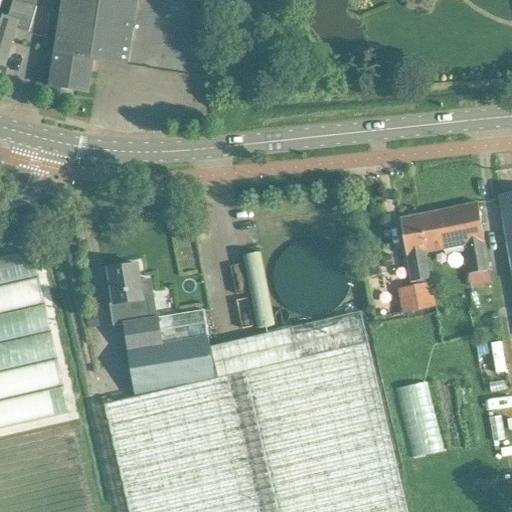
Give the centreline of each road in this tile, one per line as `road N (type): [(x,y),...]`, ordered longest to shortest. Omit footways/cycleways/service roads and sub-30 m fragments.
road 1 (tertiary): [(511,117),(118,152),(41,140)]
road 2 (unknown): [(56,169),(109,387)]
